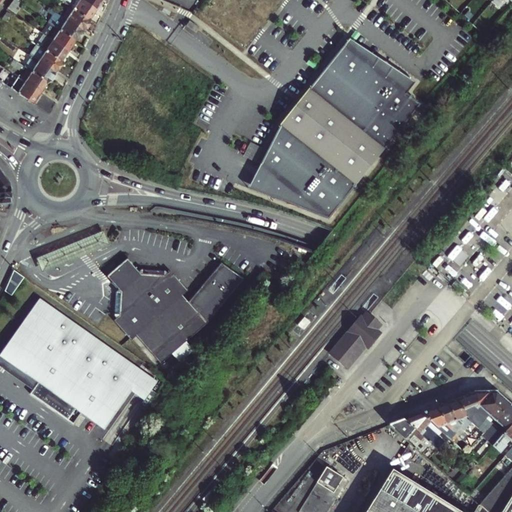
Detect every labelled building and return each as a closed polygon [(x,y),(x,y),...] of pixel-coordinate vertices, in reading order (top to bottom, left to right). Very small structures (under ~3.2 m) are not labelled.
[(13,0),(7,9),(14,14),(22,3),(20,2),(18,0),(13,0)] [(66,4),(69,6),(90,20),(97,10),(81,0),(64,0),(63,2),(66,4)] [(81,0),(97,10),(103,0),(81,0)] [(61,13),(59,15),(83,31),(90,20),(69,6),(63,15),(61,13)] [(83,31),(59,15),(55,12),(48,22),(55,27),(76,41),(83,31)] [(196,26),(188,22),(186,25),(194,30),(196,26)] [(48,34),(46,36),(69,52),(76,41),(55,27),(50,35),(48,34)] [(46,36),(44,35),(36,45),(62,62),(69,52),(46,36)] [(373,66),(378,60),(379,59),(392,70),(387,77),(407,93),(415,83),(349,39),(345,44),(373,66)] [(281,125),(261,164),(300,196),(296,207),(301,209),(329,220),(421,105),(407,93),(387,77),(392,70),(378,60),(373,66),(345,44),(298,103),(280,125),(281,125)] [(62,62),(36,45),(29,55),(32,57),(55,72),(62,62)] [(27,53),(16,46),(12,51),(23,58),(27,53)] [(136,81),(156,96),(163,86),(168,89),(182,69),(157,51),(136,81)] [(55,72),(32,57),(25,68),(27,69),(48,83),(55,72)] [(11,58),(7,63),(19,71),(21,68),(22,66),(11,58)] [(48,83),(27,69),(22,77),(19,75),(18,77),(18,78),(42,93),(48,83)] [(34,104),(42,93),(18,78),(11,88),(34,104)] [(125,98),(110,131),(135,143),(150,110),(125,98)] [(300,196),(261,164),(248,188),(296,207),(300,196)] [(10,182),(0,169),(0,204),(11,204),(11,197),(12,197),(11,187),(10,182)] [(33,249),(41,272),(109,248),(100,225),(33,249)] [(189,306),(184,299),(189,294),(172,274),(170,276),(168,274),(145,272),(142,274),(131,261),(109,278),(120,292),(117,294),(115,317),(117,320),(114,322),(131,342),(136,338),(160,366),(207,328),(189,306)] [(189,306),(207,328),(245,286),(223,267),(189,306)] [(14,271),(4,292),(15,297),(24,278),(14,271)] [(73,325),(39,300),(0,355),(38,382),(33,390),(30,394),(73,425),(73,424),(81,412),(104,429),(134,387),(147,396),(156,383),(73,325)] [(360,327),(366,320),(375,329),(363,342),(370,348),(381,334),(377,330),(381,325),(367,314),(351,334),(353,336),(360,327)] [(296,326),(302,332),(310,323),(303,317),(296,326)] [(366,320),(360,327),(353,336),(351,334),(345,342),(340,348),(334,354),(348,367),(367,345),(363,342),(369,335),(375,329),(366,320)] [(38,382),(0,355),(0,366),(33,390),(38,382)] [(510,403),(497,391),(475,391),(459,397),(465,410),(476,406),(478,407),(474,414),(482,420),(478,425),(484,431),(490,424),(510,403)] [(459,397),(450,401),(457,419),(463,424),(467,428),(473,421),(478,425),(482,420),(474,414),(468,416),(467,413),(465,410),(459,397)] [(450,401),(439,405),(448,424),(452,428),(460,436),(464,431),(460,427),(463,424),(457,419),(450,401)] [(492,445),(495,443),(498,439),(511,423),(511,404),(510,403),(490,424),(484,431),(483,432),(481,435),(492,445)] [(448,424),(439,405),(421,412),(445,435),(452,428),(448,424)] [(404,419),(415,428),(425,437),(438,449),(448,437),(445,435),(421,412),(404,419)] [(404,419),(390,424),(416,448),(422,440),(412,431),(415,428),(404,419)] [(511,442),(511,423),(498,439),(495,443),(492,445),(498,451),(505,444),(504,443),(508,439),(511,442)] [(425,437),(415,428),(412,431),(422,440),(425,437)] [(344,476),(326,464),(317,480),(335,492),(344,476)] [(511,511),(511,467),(488,495),(479,505),(474,511),(462,511),(392,468),(363,511),(511,511)] [(478,485),(468,495),(479,505),(488,495),(478,485)] [(205,507),(214,497),(209,493),(201,503),(205,507)]
